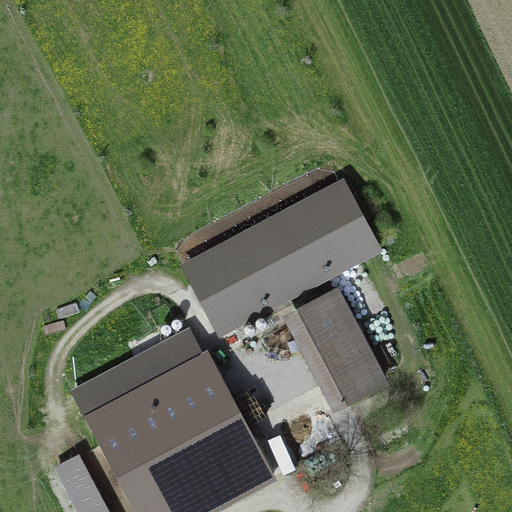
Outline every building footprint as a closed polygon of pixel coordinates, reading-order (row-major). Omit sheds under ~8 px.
[(217,330),(375,246),(343,186),(185,270),(217,330)] [(345,401),(382,382),(335,293),(298,312),(345,401)] [(259,322),(261,323),(263,323),(265,322),(266,321),(267,319),(268,317),(268,315),(267,314),(265,312),(264,312),(262,311),(260,312),(258,313),(257,314),(256,315),(256,317),(256,319),(257,321),(259,322)] [(175,325),(177,325),(179,325),(181,325),(182,324),(183,322),(184,320),(183,318),(183,316),(181,315),(180,314),(178,314),(176,314),(174,315),(173,316),(172,318),(172,320),(172,322),(173,323),(175,325)] [(246,329),(248,329),(250,330),(252,329),(254,328),(255,326),(255,324),(255,322),(254,320),(253,319),(251,318),(249,318),(247,318),(246,319),(245,320),(244,322),(243,324),(244,326),(245,327),(246,329)] [(163,330),(165,331),(167,331),(169,330),(171,329),(172,328),(172,326),(172,324),(171,322),(170,321),(168,320),(166,319),(164,320),(163,321),(161,322),(161,324),(160,325),(161,327),(162,329),(163,330)] [(272,477),(207,353),(204,354),(191,329),(132,361),(145,385),(87,416),(138,511),(181,511),(208,498),(213,508),(272,477)]
